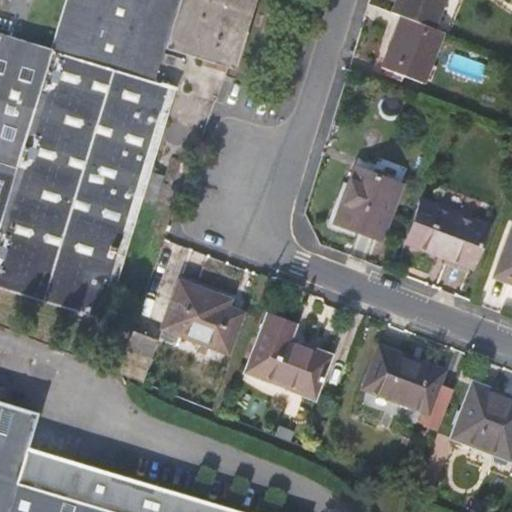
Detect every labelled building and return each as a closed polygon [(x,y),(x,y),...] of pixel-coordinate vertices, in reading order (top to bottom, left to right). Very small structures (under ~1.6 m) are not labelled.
[(61,0),(45,52),(150,84),(162,48),(231,69),(251,0),(61,0)] [(394,0),(389,14),(399,17),(430,29),(440,0),(394,0)] [(420,84),(440,33),(430,29),(399,17),(379,69),(420,84)] [(0,102),(18,43),(0,37),(0,102)] [(0,102),(0,289),(97,320),(169,90),(150,84),(45,52),(18,43),(0,102)] [(376,239),(397,185),(352,168),(332,221),(376,239)] [(439,241),(473,254),(483,227),(417,202),(402,240),(434,253),(439,241)] [(495,265),(511,220),(511,216),(502,213),(483,263),(494,267),(495,265)] [(511,271),(511,220),(495,265),(511,271)] [(468,266),(473,254),(439,241),(434,253),(468,266)] [(209,304),(212,297),(174,282),(157,327),(222,350),(234,314),(219,308),(209,304)] [(221,300),(212,297),(209,304),(219,308),(221,300)] [(239,374),(305,399),(312,384),(315,385),(325,357),(285,341),(290,328),(261,317),(239,374)] [(112,371),(136,381),(151,341),(127,331),(112,371)] [(432,431),(449,388),(435,383),(439,370),(374,346),(357,389),(423,415),(419,425),(432,431)] [(497,469),(511,429),(511,406),(497,402),(499,394),(468,382),(447,438),(470,447),(466,458),(497,469)] [(511,406),(511,398),(499,394),(497,402),(511,406)] [(0,511),(70,511),(74,504),(31,490),(42,454),(25,448),(35,414),(0,402),(0,511)] [(511,429),(497,469),(510,473),(511,467),(511,461),(508,460),(511,450),(511,429)] [(74,504),(90,469),(42,454),(31,490),(74,504)] [(93,470),(90,469),(74,504),(82,506),(93,470)] [(82,506),(74,504),(70,511),(227,511),(93,470),(82,506)]
